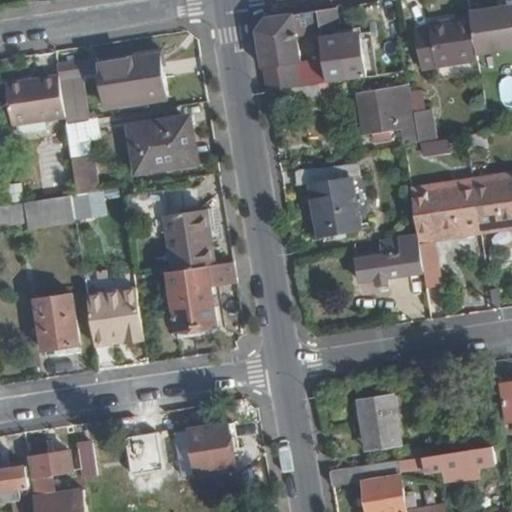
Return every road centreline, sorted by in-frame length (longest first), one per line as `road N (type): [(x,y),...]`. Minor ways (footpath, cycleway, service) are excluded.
road 1 (tertiary): [(285,367),(224,0)]
road 2 (residential): [(0,411),(285,367)]
road 3 (residential): [(285,367),(511,332)]
road 4 (residential): [(0,34),(224,0)]
road 5 (tertiary): [(309,511),(285,367)]
